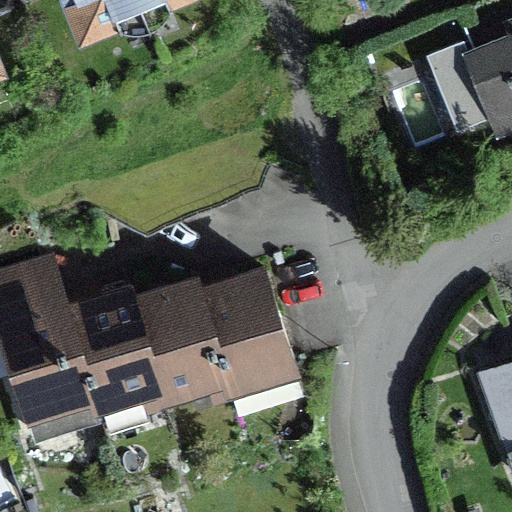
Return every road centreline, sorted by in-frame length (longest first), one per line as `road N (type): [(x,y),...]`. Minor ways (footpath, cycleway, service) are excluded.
road 1 (residential): [(378,321),(275,0)]
road 2 (residential): [(393,511),(376,405),(378,321)]
road 3 (residential): [(378,321),(446,253),(511,211)]
